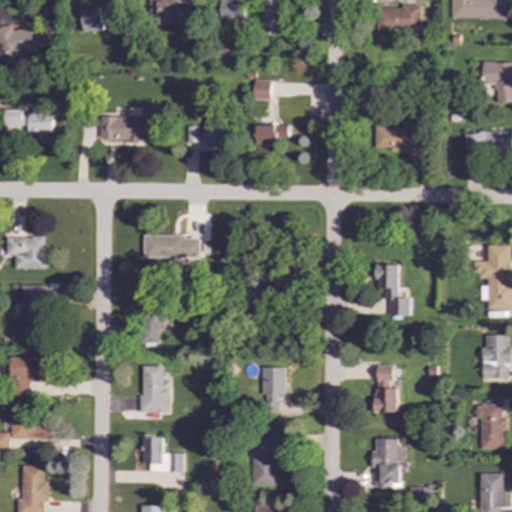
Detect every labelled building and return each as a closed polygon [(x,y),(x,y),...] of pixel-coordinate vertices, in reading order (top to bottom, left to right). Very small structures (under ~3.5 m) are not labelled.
[(154,0),(154,24),(195,24),(195,0),(154,0)] [(449,0),(449,18),(505,19),(505,0),(449,0)] [(81,8),(82,31),(103,31),(103,26),(120,25),(119,7),(81,8)] [(375,8),(375,32),(421,31),(420,7),(375,8)] [(276,19),(260,20),(261,37),(277,36),(276,19)] [(0,65),(20,62),(18,50),(50,45),(47,25),(12,30),(11,26),(0,27),(0,65)] [(511,62),(482,62),(482,84),(495,84),(495,103),(511,103),(511,62)] [(270,100),(271,80),(254,80),(253,99),(270,100)] [(51,134),(51,102),(33,102),(33,115),(21,115),(21,110),(0,110),(0,126),(20,126),(20,128),(27,128),(28,134),(51,134)] [(100,140),(158,142),(159,103),(146,103),(145,117),(100,116),(100,140)] [(204,110),(203,146),(225,147),(225,110),(204,110)] [(255,126),(255,145),(278,144),(278,139),(288,138),(288,125),(255,126)] [(187,143),(198,142),(197,126),(187,127),(187,143)] [(424,126),(374,127),(374,151),(424,151),(424,126)] [(511,131),(464,133),(465,152),(511,151),(511,131)] [(144,258),(200,258),(200,236),(143,237),(144,258)] [(45,237),(6,238),(6,257),(14,257),(14,270),(45,269),(45,237)] [(486,309),(510,310),(511,246),(487,245),(486,260),(482,260),(482,279),(486,279),(486,309)] [(398,265),(376,265),(376,289),(387,289),(387,316),(410,316),(410,298),(398,298),(398,265)] [(45,284),(15,285),(15,303),(46,302),(45,284)] [(142,293),(143,343),(159,343),(158,330),(163,330),(163,292),(142,293)] [(19,339),(42,339),(43,307),(20,306),(19,339)] [(509,335),(485,335),(485,347),(482,347),(481,381),(508,381),(509,335)] [(44,357),(12,358),(13,397),(29,397),(29,380),(44,379),(44,357)] [(375,413),(397,413),(398,388),(392,388),(392,366),(376,365),(375,413)] [(163,390),(163,366),(142,366),(142,391),(139,391),(138,413),(167,414),(167,390),(163,390)] [(285,396),(285,368),(262,367),(262,414),(278,415),(278,396),(285,396)] [(480,449),(501,449),(501,430),(506,431),(506,418),(501,417),(501,405),(475,405),(475,418),(480,418),(480,449)] [(10,418),(10,441),(47,440),(47,417),(10,418)] [(8,433),(0,432),(0,449),(8,450),(8,433)] [(253,486),(275,486),(275,470),(279,470),(279,434),(254,434),(253,486)] [(183,453),(162,452),(163,437),(143,436),(142,465),(150,466),(149,472),(182,473),(183,453)] [(399,439),(375,438),(375,451),(371,451),(371,469),(375,469),(374,487),(398,488),(399,439)] [(22,466),(22,499),(17,499),(17,511),(46,511),(47,481),(44,481),(44,466),(22,466)] [(503,474),(480,474),(480,511),(500,511),(500,510),(506,510),(507,483),(503,483),(503,474)]
